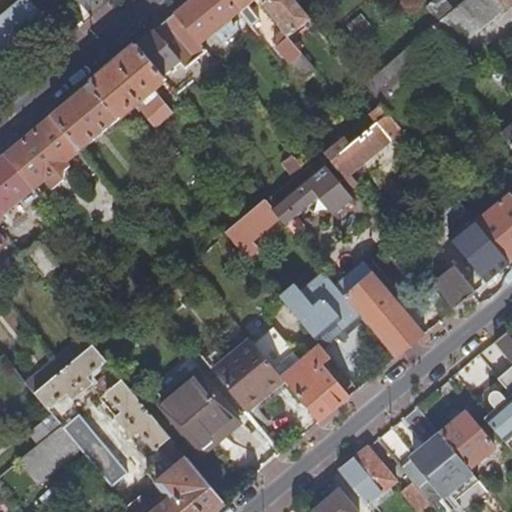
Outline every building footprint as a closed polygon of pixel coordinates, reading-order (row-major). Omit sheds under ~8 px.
[(0,84),(57,36),(26,0),(25,0),(0,21),(0,84)] [(195,0),(176,17),(201,47),(216,35),(224,45),(240,32),(232,22),(239,15),(226,0),(195,0)] [(226,0),(239,15),(248,26),(254,20),(246,10),(257,0),(256,0),(226,0)] [(310,21),(292,0),(271,0),(263,7),(283,31),(289,39),(310,21)] [(505,12),(495,0),(468,0),(434,28),(454,53),(505,12)] [(511,0),(495,0),(505,12),(511,5),(511,0)] [(425,33),(447,15),(439,4),(416,22),(425,33)] [(161,29),(138,48),(164,79),(182,65),(187,71),(207,54),(201,47),(176,17),(161,29)] [(434,28),(434,27),(363,86),(382,108),(401,132),(457,85),(470,74),(454,53),(434,28)] [(289,39),(283,31),(276,38),(278,40),(273,44),(291,66),(303,55),(289,39)] [(329,56),(334,52),(330,47),(325,51),(329,56)] [(116,66),(92,86),(121,121),(137,108),(155,130),(174,115),(160,97),(145,109),(141,104),(167,83),(164,79),(138,48),(116,66)] [(73,102),(53,118),(82,153),(121,121),(92,86),(73,102)] [(346,182),(402,133),(401,132),(382,108),(371,117),(378,126),(350,149),(343,140),(324,156),(344,180),(346,182)] [(32,136),(8,156),(37,190),(47,181),(55,191),(66,181),(65,173),(70,169),(68,165),(82,153),(53,118),(32,136)] [(511,151),(511,130),(502,139),(511,151)] [(0,220),(4,217),(36,191),(37,190),(8,156),(0,162),(0,220)] [(280,221),(287,229),(344,180),(324,156),(317,162),(324,171),(279,209),(272,200),(266,204),(280,221)] [(296,180),(304,173),(293,159),(285,166),(296,180)] [(121,197),(126,193),(122,188),(117,192),(121,197)] [(511,265),(511,195),(511,196),(511,195),(477,224),(502,255),(511,266),(511,265)] [(447,204),(468,230),(476,223),(455,197),(447,204)] [(229,236),(242,252),(280,221),(266,204),(229,236)] [(487,268),(502,255),(477,224),(476,223),(468,230),(460,236),(487,268)] [(44,277),(56,268),(39,247),(27,257),(44,277)] [(416,267),(420,271),(425,267),(421,262),(416,267)] [(411,349),(425,337),(364,264),(336,287),(363,321),(396,361),(411,349)] [(455,313),(474,296),(455,272),(435,289),(455,313)] [(363,321),(336,287),(327,277),(303,296),(298,289),(283,302),(318,345),(339,329),(343,334),(345,336),(363,321)] [(337,338),(343,334),(339,329),(318,345),(321,349),(325,353),(339,341),(337,338)] [(344,405),(348,402),(322,370),(312,358),(307,361),(303,357),(296,356),(275,330),(255,346),(285,383),(319,426),(344,405)] [(511,345),(504,336),(493,345),(510,366),(511,364),(511,345)] [(256,407),(285,383),(255,346),(252,343),(215,374),(261,430),(268,423),(256,407)] [(88,379),(107,363),(94,348),(67,370),(37,396),(50,412),(70,395),(75,401),(93,386),(88,379)] [(325,367),(331,361),(325,353),(321,349),(312,358),(322,370),(325,367)] [(348,402),(351,399),(325,367),(322,370),(348,402)] [(497,411),(486,420),(507,445),(511,442),(511,440),(511,369),(499,380),(511,395),(511,397),(508,402),(502,394),(499,393),(496,393),(493,394),(490,397),(490,400),(491,403),(497,411)] [(156,453),(171,440),(117,374),(112,379),(118,387),(108,396),(124,415),(117,421),(133,439),(140,434),(156,453)] [(202,456),(240,424),(202,378),(163,410),(202,456)] [(416,442),(437,429),(423,406),(401,420),(416,442)] [(31,436),(40,447),(64,428),(54,417),(31,436)] [(468,417),(441,439),(468,471),(494,449),(468,417)] [(101,474),(114,489),(129,476),(81,418),(66,431),(82,451),(101,474)] [(82,451),(66,431),(64,428),(40,447),(0,479),(0,494),(6,490),(18,504),(82,451)] [(445,498),(472,476),(468,471),(441,439),(402,470),(414,485),(419,491),(431,481),(445,498)] [(361,456),(340,474),(368,508),(397,484),(368,450),(361,456)] [(216,511),(225,505),(188,460),(171,474),(162,462),(148,474),(165,495),(171,496),(174,500),(159,511),(152,511),(142,499),(130,508),(133,511),(216,511)] [(419,491),(414,485),(403,494),(417,511),(424,511),(432,506),(419,491)] [(355,511),(339,492),(316,511),(355,511)]
